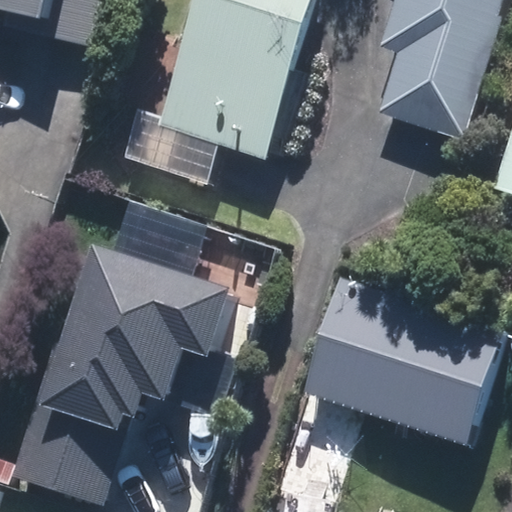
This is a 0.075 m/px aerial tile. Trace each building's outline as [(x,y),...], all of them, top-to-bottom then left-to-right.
[(0,0),(0,8),(45,18),(48,0),(0,0)] [(315,0),(197,0),(158,124),(266,158),(315,0)] [(511,13),(511,0),(407,0),(392,49),(409,54),(390,115),(475,140),(511,13)] [(511,195),(511,147),(498,191),(511,195)] [(251,289),(223,280),(224,279),(114,245),(88,327),(73,322),(24,476),(115,505),(143,415),(156,419),(164,395),(185,402),(202,349),(229,358),(251,289)] [(502,334),(341,279),(302,391),(464,446),(502,334)]
